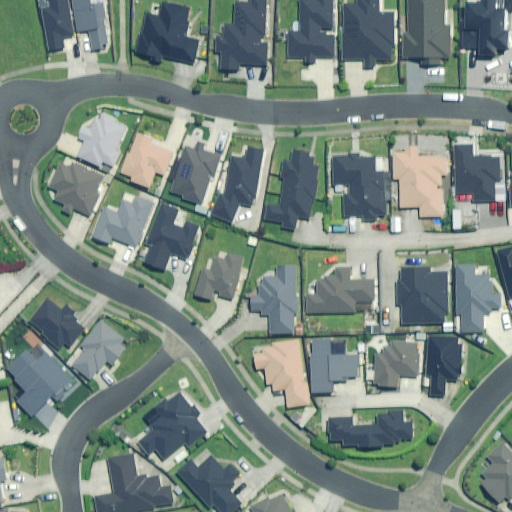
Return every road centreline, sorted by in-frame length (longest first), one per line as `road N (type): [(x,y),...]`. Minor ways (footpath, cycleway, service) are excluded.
road 1 (residential): [(46,99),(121,87),(224,110),(381,107),(511,116)]
road 2 (residential): [(194,334),(272,438),(311,469),(355,491),(427,504)]
road 3 (residential): [(11,143),(25,216),(61,253),(194,334)]
road 4 (residential): [(194,334),(80,429),(68,448),(73,511)]
road 5 (residential): [(427,504),(433,475),(460,430),(511,376)]
